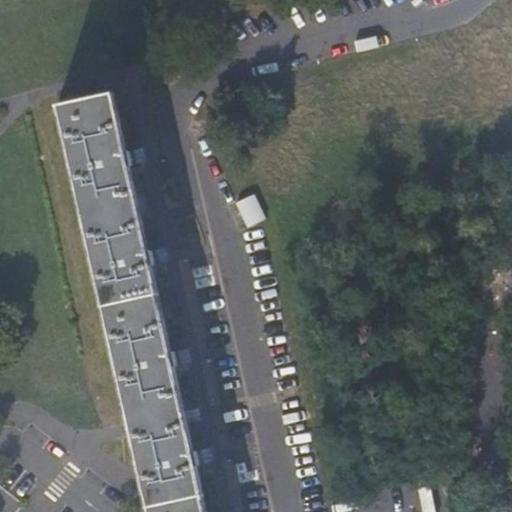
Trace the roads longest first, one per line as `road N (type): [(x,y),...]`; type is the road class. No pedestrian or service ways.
road 1 (residential): [(293,511),(241,255),(189,143),(189,98),(229,67),(459,14),(474,0)]
road 2 (unknown): [(234,511),(175,276)]
road 3 (residential): [(101,511),(17,446),(0,443)]
